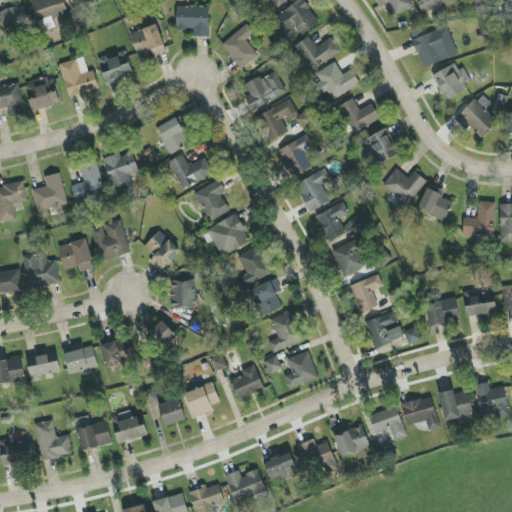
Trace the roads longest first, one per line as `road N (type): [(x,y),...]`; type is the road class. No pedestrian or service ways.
road 1 (residential): [(0,500),(169,465),(356,385),(511,344)]
road 2 (residential): [(356,385),(319,287),(199,79),(141,109)]
road 3 (residential): [(440,149),(340,0)]
road 4 (residential): [(0,154),(141,109)]
road 5 (residential): [(125,298),(0,329)]
